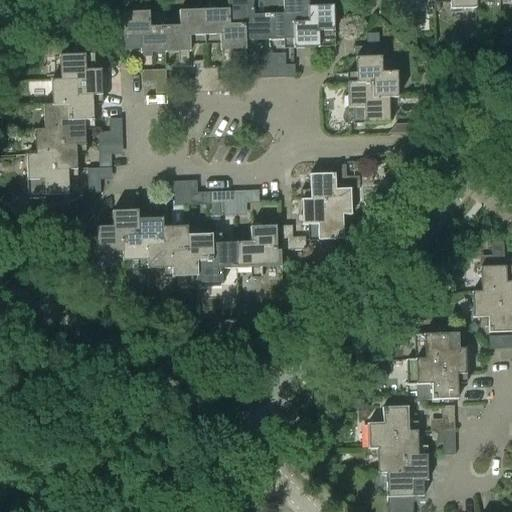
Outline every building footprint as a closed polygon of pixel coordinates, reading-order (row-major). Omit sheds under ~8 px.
[(282,0),(283,15),(268,16),(269,42),(292,41),(293,41),(292,24),(308,24),(308,8),(307,0),(282,0)] [(400,10),(400,0),(391,0),(391,4),(391,10),(398,10),(400,10)] [(449,0),(449,10),(476,9),(475,0),(474,0),(449,0)] [(226,2),(227,11),(228,26),(244,26),(245,42),(269,42),(268,16),(253,16),(252,1),(226,2)] [(332,7),(308,8),(308,24),(292,24),(293,41),(292,41),(292,50),(318,49),(318,33),(333,33),(332,7)] [(179,27),(164,28),(165,54),(189,53),(189,37),(203,37),(202,11),(178,12),(179,27)] [(227,11),(202,11),(203,37),(219,36),(219,52),(246,51),(245,42),(244,26),(228,26),(227,11)] [(165,54),(164,28),(149,29),(148,13),(123,14),(124,40),(139,39),(140,55),(165,54)] [(365,35),(366,48),(378,47),(378,34),(365,35)] [(58,57),(59,81),(59,82),(75,81),(76,97),(92,97),(101,97),(100,71),(85,72),(84,56),(58,57)] [(354,59),(355,83),(355,84),(372,84),(372,100),(388,99),(388,100),(397,99),(396,73),(381,74),(380,58),(354,59)] [(281,67),(281,79),(294,78),(294,66),(281,67)] [(245,67),(245,80),(258,79),(258,67),(245,67)] [(140,72),(141,85),(154,84),(153,71),(140,72)] [(217,81),(217,93),(230,93),(230,80),(217,81)] [(50,81),(51,106),(67,106),(68,121),(84,121),(84,122),(93,121),(92,97),(76,97),(75,81),(59,82),(59,81),(50,81)] [(181,81),(181,94),(194,94),(193,81),(181,81)] [(389,124),(388,100),(388,99),(372,100),(372,84),(355,84),(355,83),(346,84),(347,110),(351,109),(352,125),(363,125),(389,124)] [(436,113),(436,100),(435,100),(420,100),(420,113),(427,113),(436,113)] [(42,106),(43,131),(59,131),(59,147),(76,146),(76,147),(85,147),(84,122),(84,121),(68,121),(67,106),(51,106),(42,106)] [(109,120),(109,133),(121,133),(121,119),(109,120)] [(34,131),(35,155),(35,156),(51,155),(51,171),(68,171),(77,171),(76,147),(76,146),(59,147),(59,131),(43,131),(34,131)] [(35,156),(35,155),(26,155),(28,201),(44,200),(44,196),(69,195),(68,171),(51,171),(51,155),(35,156)] [(98,156),(99,169),(111,169),(111,156),(98,156)] [(308,177),(309,200),(309,201),(326,200),(327,217),(342,216),(342,217),(351,216),(350,190),(346,190),(335,191),(334,176),(308,177)] [(346,190),(350,190),(360,190),(359,177),(346,178),(346,190)] [(88,182),(88,194),(101,193),(100,181),(88,182)] [(160,183),(161,196),(173,195),(173,183),(160,183)] [(245,192),(246,205),(259,205),(258,192),(245,192)] [(222,206),(222,193),(209,194),(210,206),(210,218),(223,218),(222,206)] [(210,206),(209,194),(197,194),(197,206),(210,206)] [(309,201),(309,200),(300,201),(301,227),(308,227),(308,242),(343,241),(342,217),(342,216),(327,217),(326,200),(309,201)] [(97,254),(121,254),(122,254),(122,238),(138,238),(137,221),(138,221),(137,212),(111,213),(112,228),(97,229),(97,254)] [(122,263),(146,262),(147,262),(147,246),(163,245),(162,229),(163,229),(162,220),(138,221),(137,221),(138,238),(122,238),(122,254),(121,254),(122,263)] [(147,271),(171,270),(171,254),(187,254),(186,237),(187,237),(187,228),(163,229),(162,229),(163,245),(147,246),(147,262),(146,262),(147,271)] [(250,244),(235,244),(236,270),(280,269),(280,252),(276,252),(275,228),(250,229),(250,244)] [(171,279),(195,278),(196,278),(195,262),(212,261),(211,245),(212,245),(212,236),(187,237),(186,237),(187,254),(171,254),(171,270),(171,279)] [(292,239),(292,251),(305,251),(305,238),(292,239)] [(491,244),(491,257),(504,257),(503,243),(491,244)] [(196,278),(195,278),(196,287),(221,286),(221,271),(236,270),(235,244),(212,245),(211,245),(212,261),(195,262),(196,278)] [(511,267),(479,268),(480,293),(497,293),(497,308),(511,307),(511,267)] [(480,293),(472,293),(473,319),(488,319),(488,334),(511,332),(511,307),(497,308),(497,293),(480,293)] [(251,313),(251,308),(240,308),(240,318),(251,318),(251,313)] [(423,336),(423,360),(423,361),(440,360),(440,377),(456,376),(465,376),(464,350),(449,351),(448,335),(423,336)] [(488,338),(489,351),(501,350),(501,337),(488,338)] [(415,387),(422,386),(422,402),(457,401),(456,376),(440,377),(440,360),(423,361),(423,360),(414,360),(415,387)] [(364,410),(363,399),(352,400),(353,411),(364,410)] [(441,408),(441,421),(454,421),(453,407),(441,408)] [(367,451),(376,450),(392,449),(392,433),(408,433),(408,432),(407,408),(382,409),(382,424),(366,425),(367,451)] [(377,475),(386,475),(386,474),(402,474),(402,457),(418,457),(418,456),(417,432),(408,432),(408,433),(392,433),(392,449),(376,450),(377,475)] [(441,444),(442,457),(455,456),(454,443),(441,444)] [(386,474),(386,475),(387,511),(412,511),(412,483),(427,482),(427,456),(418,456),(418,457),(402,457),(402,474),(386,474)]
